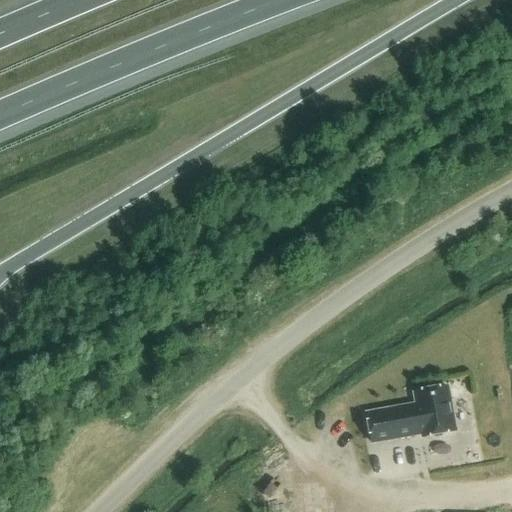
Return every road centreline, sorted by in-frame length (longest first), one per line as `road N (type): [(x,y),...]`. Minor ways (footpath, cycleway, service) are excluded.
road 1 (unclassified): [(101,511),(342,301),(511,193)]
road 2 (motorway): [(15,262),(460,0)]
road 3 (motorway): [(0,115),(282,0)]
